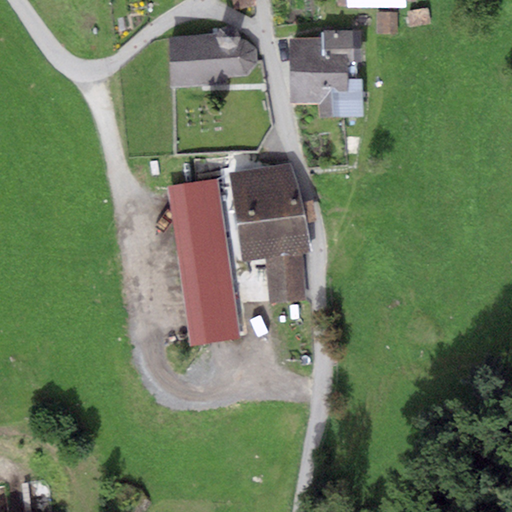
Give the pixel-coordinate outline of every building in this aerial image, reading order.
[(410,0),(342,0),(342,14),(410,15),(410,0)] [(216,43),(170,46),(173,87),(250,81),(256,75),(259,57),(253,47),(240,44),(239,34),(216,35),(216,43)] [(323,46),(292,46),(292,108),(317,108),(317,119),(361,119),(361,37),(323,37),(323,46)] [(229,175),(239,264),(266,261),(272,312),(306,308),(300,257),(312,256),(290,167),(229,175)] [(217,182),(168,189),(188,346),(237,340),(217,182)]
